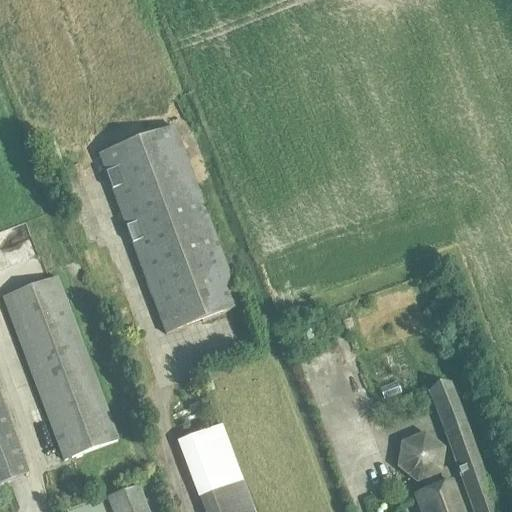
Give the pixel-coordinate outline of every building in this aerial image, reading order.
[(164,337),(241,308),(174,128),(97,157),(164,337)] [(63,463),(118,442),(57,279),(1,300),(63,463)] [(511,511),(511,502),(496,509),(450,384),(428,393),(472,511),(511,511)] [(0,486),(28,476),(0,401),(0,486)] [(202,511),(253,511),(222,428),(177,444),(202,511)] [(440,475),(444,450),(424,433),(401,444),(396,470),(417,485),(421,483),(436,477),(440,475)] [(424,491),(439,485),(436,477),(421,483),(424,491)] [(461,511),(450,481),(439,485),(424,491),(412,495),(418,511),(461,511)] [(106,499),(111,511),(148,511),(139,487),(106,499)] [(102,511),(99,501),(66,511),(102,511)]
